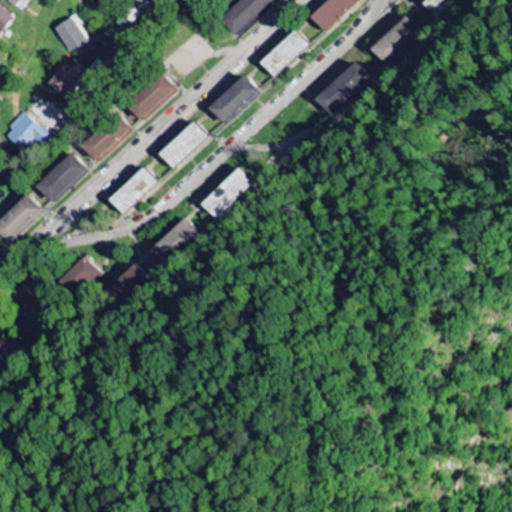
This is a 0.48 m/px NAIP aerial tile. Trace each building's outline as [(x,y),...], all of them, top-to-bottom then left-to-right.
[(11,0),(23,9),(30,0),(11,0)] [(243,0),(221,21),(238,38),(278,0),(243,0)] [(326,32),(358,0),(328,0),(311,17),(326,32)] [(0,29),(3,32),(15,17),(0,5),(0,29)] [(73,54),(91,42),(75,17),(56,29),(73,54)] [(374,49),(386,62),(420,31),(409,19),(374,49)] [(276,79),(309,45),(293,30),(260,64),(276,79)] [(78,64),(73,69),(68,64),(48,85),(63,99),(87,72),(78,64)] [(314,100),(326,115),(372,81),(359,65),(314,100)] [(127,106),(144,124),(179,91),(161,73),(127,106)] [(210,109),(229,128),(262,93),(243,74),(210,109)] [(6,134),(26,153),(37,141),(44,148),(54,138),(27,113),(6,134)] [(102,165),(134,130),(116,114),(84,148),(102,165)] [(209,139),(193,122),(158,154),(174,171),(209,139)] [(39,187),(55,204),(90,171),(74,154),(39,187)] [(108,200),(123,217),(158,184),(143,167),(108,200)] [(203,204),(219,221),(258,183),(243,167),(203,204)] [(0,230),(13,245),(47,213),(31,196),(0,224),(0,230)] [(99,268),(89,257),(67,277),(77,288),(99,268)] [(0,367),(12,371),(18,349),(0,343),(0,367)]
